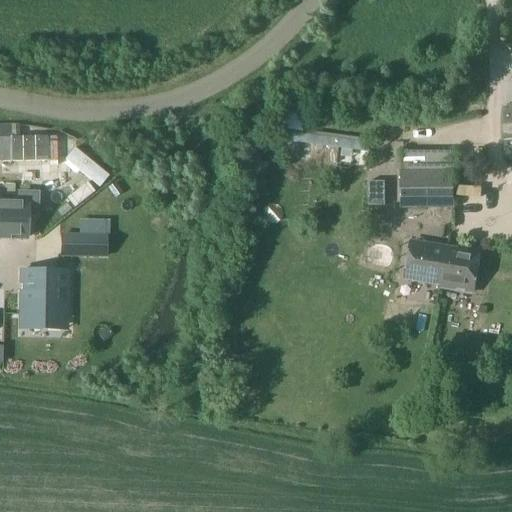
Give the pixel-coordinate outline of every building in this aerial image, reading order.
[(260,148),(337,158),(336,159),(360,162),(362,144),(262,130),(260,148)] [(46,137),(0,137),(0,162),(47,161),(46,137)] [(74,148),(65,160),(99,188),(108,176),(74,148)] [(454,207),(454,172),(403,173),(403,207),(454,207)] [(0,201),(0,239),(26,241),(27,203),(0,201)] [(105,257),(105,237),(61,236),(61,256),(105,257)] [(448,265),(450,250),(413,244),(407,280),(441,286),(441,288),(441,289),(445,273),(446,273),(447,269),(441,268),(442,264),(448,265)] [(445,273),(441,289),(474,294),(481,253),(459,249),(459,251),(450,250),(448,265),(442,264),(441,268),(447,269),(446,273),(445,273)] [(21,271),(20,319),(66,320),(67,272),(21,271)]
